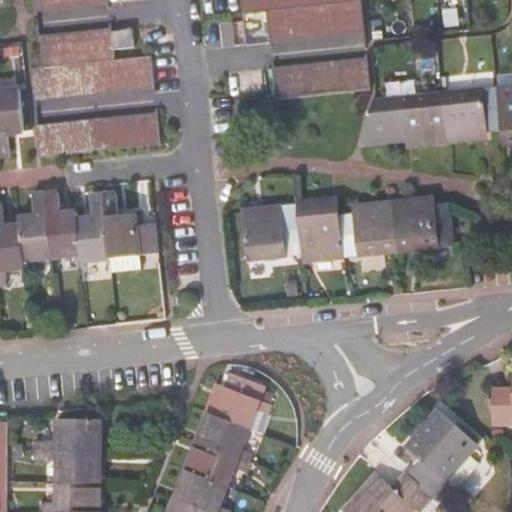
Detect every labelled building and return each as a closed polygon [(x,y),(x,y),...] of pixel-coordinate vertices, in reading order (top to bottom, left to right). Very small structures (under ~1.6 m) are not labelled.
[(107,0),(34,0),(36,12),(107,2),(107,0)] [(355,0),(237,0),(240,17),(266,14),(356,5),(355,0)] [(359,35),(356,5),(266,14),(270,45),(359,35)] [(240,17),(243,48),(270,45),(266,14),(240,17)] [(149,52),(145,23),(111,28),(114,57),(149,52)] [(114,57),(111,28),(40,38),(44,67),(114,57)] [(153,83),(149,52),(114,57),(44,67),(32,68),(37,99),(153,83)] [(361,61),(267,71),(271,104),(365,94),(361,61)] [(511,77),(495,79),(497,91),(511,89),(511,77)] [(511,89),(497,91),(500,129),(510,128),(511,142),(511,141),(511,89)] [(22,91),(0,93),(0,156),(13,155),(10,135),(26,133),(22,91)] [(496,91),(442,97),(446,143),(480,140),(479,132),(500,129),(497,91),(496,91)] [(446,143),(442,97),(386,103),(390,141),(411,139),(412,147),(446,143)] [(160,138),(157,107),(40,123),(44,154),(160,138)] [(54,254),(82,251),(80,221),(79,211),(61,212),(60,192),(48,193),(54,254)] [(26,257),(54,254),(48,193),(36,195),(38,215),(22,217),(23,227),(26,257)] [(105,196),(112,258),(140,255),(158,254),(155,229),(144,230),(137,230),(136,215),(120,217),(118,195),(105,196)] [(80,221),(82,251),(83,261),(112,258),(105,196),(93,198),(95,219),(80,221)] [(431,201),(395,205),(400,250),(456,244),(451,207),(432,209),(431,201)] [(328,205),(298,208),(304,253),(304,260),(344,256),(340,219),(330,220),(328,205)] [(361,217),(340,219),(344,256),(400,250),(395,205),(360,209),(361,217)] [(27,266),(26,257),(23,227),(7,228),(5,206),(0,206),(0,280),(0,284),(10,283),(8,269),(27,266)] [(304,253),(298,208),(263,213),(264,220),(243,222),(248,260),(304,253)] [(140,255),(112,258),(113,272),(141,270),(140,255)] [(208,413),(247,428),(263,433),(271,413),(265,412),(268,403),(257,399),(262,385),(228,373),(224,386),(220,384),(208,413)] [(511,400),(497,401),(496,428),(511,428),(511,400)] [(240,447),(247,428),(208,413),(198,442),(246,460),(249,451),(240,447)] [(405,448),(422,463),(429,469),(415,485),(432,500),(436,503),(442,509),(456,492),(479,466),(469,457),(476,448),(437,414),(405,448)] [(38,437),(37,447),(102,448),(102,417),(60,416),(59,438),(38,437)] [(243,469),(246,460),(198,442),(186,472),(225,487),(233,465),(243,469)] [(102,448),(37,447),(37,456),(60,456),(59,479),(102,480),(102,448)] [(429,469),(422,463),(408,479),(412,482),(415,485),(429,469)] [(218,506),(225,487),(186,472),(175,500),(203,511),(226,511),(227,510),(218,506)] [(412,482),(408,479),(405,477),(390,494),(396,500),(412,482)] [(102,480),(59,479),(59,499),(47,499),(47,510),(101,510),(102,480)] [(420,511),(432,500),(415,485),(412,482),(396,500),(390,494),(373,480),(345,511),(420,511)] [(203,511),(175,500),(170,511),(203,511)]
